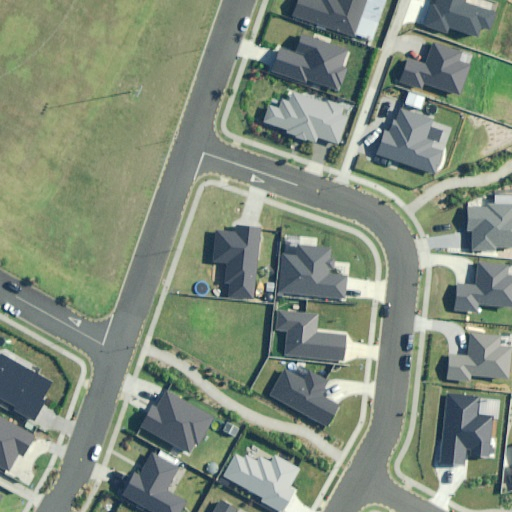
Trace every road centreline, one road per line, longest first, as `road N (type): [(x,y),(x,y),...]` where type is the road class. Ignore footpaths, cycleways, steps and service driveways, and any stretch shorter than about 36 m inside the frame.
road 1 (residential): [(362,477),(388,417),(403,273),(392,233),(361,208),(187,146)]
road 2 (residential): [(187,146),(116,352)]
road 3 (residential): [(116,352),(52,511)]
road 4 (residential): [(239,0),(187,146)]
road 5 (residential): [(116,352),(0,287)]
